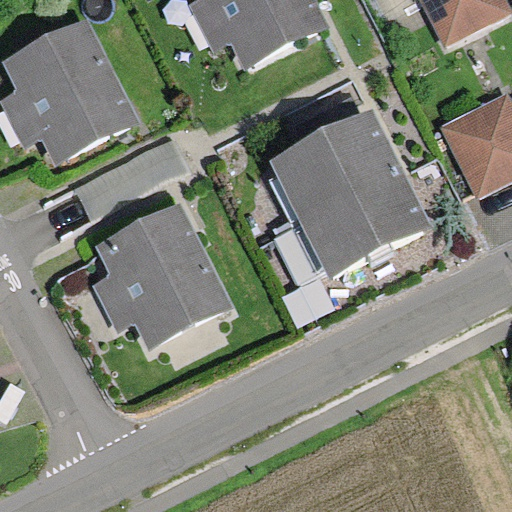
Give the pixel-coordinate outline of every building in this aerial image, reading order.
[(315,0),(202,0),(190,7),(217,61),(233,52),(245,75),(332,32),(315,0)] [(422,0),(445,45),(511,13),(504,0),(422,0)] [(88,23),(3,64),(18,94),(2,102),(28,153),(42,146),(54,171),(140,129),(88,23)] [(511,109),(508,102),(446,133),(479,201),(511,184),(511,109)] [(303,229),(401,180),(370,118),(272,168),(303,229)] [(430,235),(401,180),(303,229),(332,284),(430,235)] [(181,207),(96,249),(111,278),(94,287),(118,336),(133,328),(149,359),(236,316),(181,207)]
